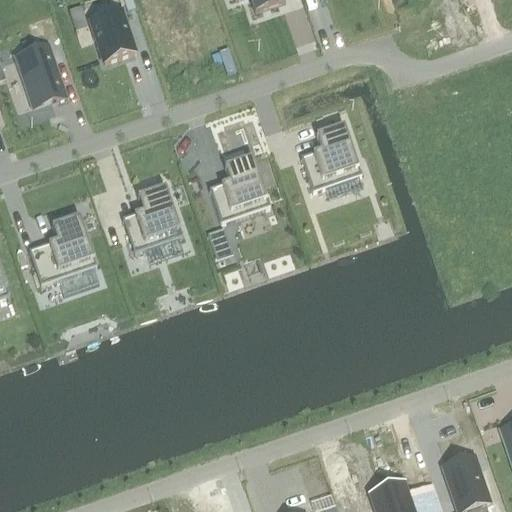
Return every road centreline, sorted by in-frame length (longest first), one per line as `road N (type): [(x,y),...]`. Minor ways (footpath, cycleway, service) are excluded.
road 1 (residential): [(511,42),(414,76),(357,55),(0,177)]
road 2 (residential): [(511,372),(101,511)]
